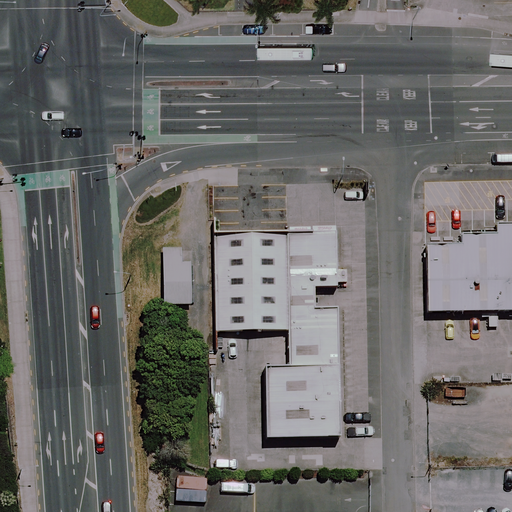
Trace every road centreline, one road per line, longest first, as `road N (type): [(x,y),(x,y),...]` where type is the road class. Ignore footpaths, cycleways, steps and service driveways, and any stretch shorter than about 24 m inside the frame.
road 1 (unclassified): [(398,511),(389,81)]
road 2 (trunk): [(96,511),(78,231)]
road 3 (secondary): [(275,82),(244,142),(130,188),(78,231)]
road 4 (secondary): [(275,82),(59,90)]
road 5 (trunk): [(78,231),(59,90)]
road 6 (secondary): [(511,85),(389,81)]
